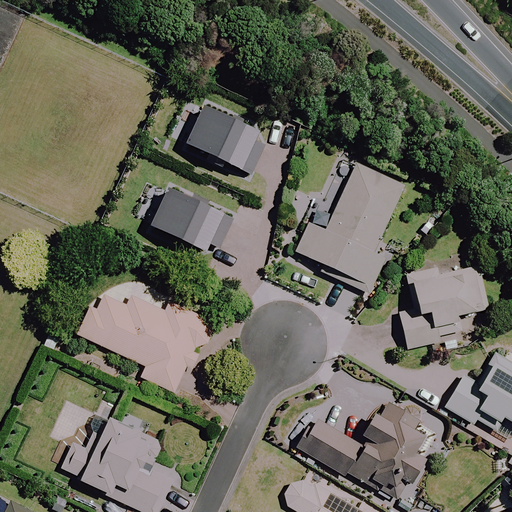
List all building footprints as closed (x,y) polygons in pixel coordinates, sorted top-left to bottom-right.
[(264,139),(207,112),(192,146),(249,172),(264,139)] [(405,185),(359,163),(339,208),(322,200),(297,254),(326,267),(323,274),(370,296),(392,249),(378,242),(405,185)] [(220,216),(173,193),(156,228),(203,251),(220,216)] [(486,311),(477,269),(438,278),(436,271),(407,277),(414,311),(400,314),(408,350),(437,344),(436,338),(458,334),(455,318),(486,311)] [(199,356),(194,353),(197,347),(206,345),(212,331),(204,320),(169,304),(164,313),(132,298),(128,308),(106,298),(99,315),(89,311),(78,336),(147,368),(142,379),(175,394),(187,368),(192,370),(199,356)] [(511,365),(496,356),(478,386),(464,378),(446,409),(473,425),(475,421),(494,432),(502,418),(511,424),(511,365)] [(354,381),(339,373),(326,398),(336,404),(324,425),(315,420),(299,450),(345,476),(346,473),(398,501),(408,483),(412,486),(427,456),(420,453),(427,439),(414,432),(420,421),(387,403),(385,407),(350,389),(354,381)] [(127,412),(121,424),(111,419),(93,454),(76,445),(62,470),(139,511),(156,511),(176,475),(155,464),(164,447),(145,436),(151,424),(127,412)] [(328,488),(332,482),(311,470),(303,484),(290,485),(283,496),(286,508),(292,511),(362,511),(365,509),(328,488)] [(28,511),(2,498),(0,502),(0,511),(28,511)]
